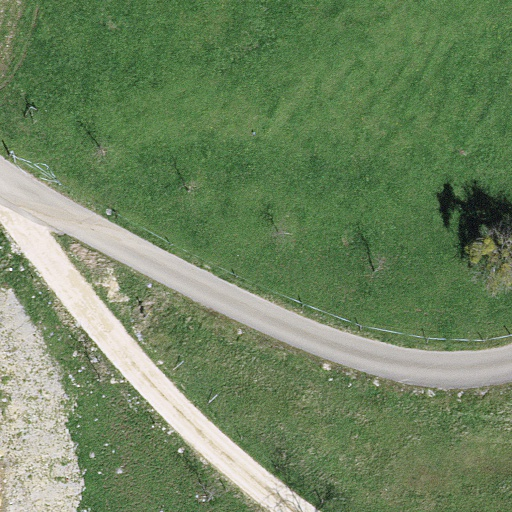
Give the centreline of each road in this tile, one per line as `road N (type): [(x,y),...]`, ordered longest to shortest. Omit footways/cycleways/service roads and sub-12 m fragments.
road 1 (track): [(511,363),(446,372),(343,350),(0,182)]
road 2 (track): [(298,511),(216,448),(154,382),(0,183)]
